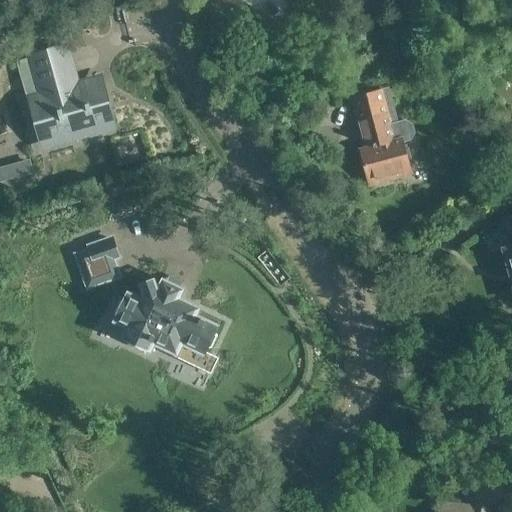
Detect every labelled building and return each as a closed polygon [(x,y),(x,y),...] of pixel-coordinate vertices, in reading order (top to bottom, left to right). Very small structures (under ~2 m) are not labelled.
[(27,57),(27,58),(16,61),(41,150),(91,136),(91,137),(116,130),(101,76),(77,82),(67,45),(27,57)] [(388,87),(362,93),(374,141),(373,141),(373,144),(360,147),(369,181),(387,177),(388,181),(413,174),(405,142),(410,140),(415,133),(413,124),(405,119),(398,121),(388,87)] [(31,157),(0,164),(0,180),(35,172),(31,157)] [(511,296),(511,215),(503,218),(511,244),(500,247),(511,287),(510,290),(511,296)] [(118,256),(111,239),(89,247),(90,250),(77,255),(88,286),(118,275),(112,258),(118,256)] [(181,290),(164,282),(159,291),(156,289),(153,282),(143,285),(145,293),(141,301),(129,295),(127,299),(120,300),(115,311),(119,317),(117,320),(130,326),(125,336),(127,337),(128,344),(143,351),(149,347),(151,348),(154,342),(156,342),(177,352),(182,341),(203,351),(205,348),(212,347),(218,335),(214,330),(215,326),(206,321),(206,320),(201,318),(200,319),(194,316),(197,309),(177,299),(181,290)] [(468,505),(438,503),(437,511),(491,511),(491,507),(502,508),(505,475),(471,473),(468,505)]
